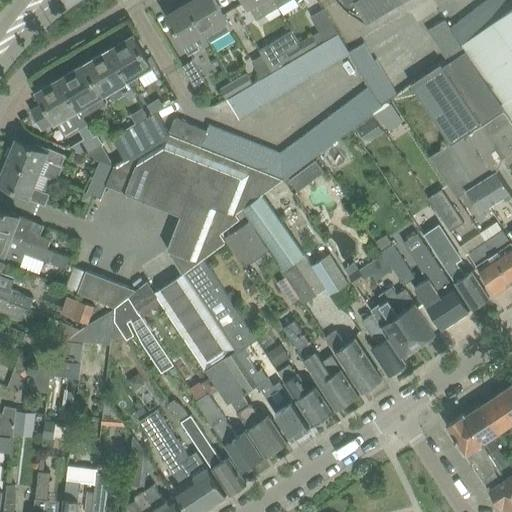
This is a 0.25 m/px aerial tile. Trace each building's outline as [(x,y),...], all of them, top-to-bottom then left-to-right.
[(216,0),(189,0),(188,1),(205,31),(211,41),(233,28),(216,0)] [(246,0),(255,15),(263,11),(266,14),(278,7),(276,3),(274,0),(246,0)] [(379,17),(369,0),(355,0),(353,1),(367,24),(379,17)] [(391,10),(385,0),(369,0),(379,17),(391,10)] [(385,0),(391,10),(404,2),(402,0),(385,0)] [(504,13),(495,0),(487,0),(484,2),(496,19),(504,13)] [(511,7),(511,6),(507,0),(495,0),(504,13),(511,7)] [(205,31),(188,1),(179,7),(178,9),(167,15),(190,53),(200,47),(194,37),(205,31)] [(496,19),(484,2),(476,9),(488,25),(496,19)] [(466,50),(500,101),(511,92),(511,7),(504,13),(496,19),(488,25),(479,32),(471,38),(463,44),(466,50)] [(324,8),(311,15),(326,40),(329,38),(338,33),(324,8)] [(488,25),(476,9),(468,15),(479,32),(488,25)] [(479,32),(468,15),(459,21),(471,38),(479,32)] [(434,38),(451,27),(446,19),(429,29),(434,38)] [(471,38),(459,21),(451,27),(457,36),(463,44),(471,38)] [(440,47),(457,36),(451,27),(434,38),(440,47)] [(110,46),(130,80),(138,94),(148,89),(139,75),(153,66),(134,33),(110,46)] [(349,51),(338,33),(329,38),(341,59),(351,54),(349,51)] [(311,49),(319,45),(313,35),(299,43),(305,53),(311,49)] [(446,55),(463,44),(457,36),(440,47),(446,55)] [(341,59),(329,38),(326,40),(320,44),(332,65),(341,59)] [(274,71),(283,65),(292,60),(302,55),(305,53),(299,43),(279,55),(271,42),(260,49),(262,54),(273,71),(274,71)] [(364,42),(349,51),(351,54),(354,60),(369,51),(364,42)] [(332,65),(320,44),(319,45),(311,49),(323,70),(332,65)] [(466,50),(463,44),(446,55),(449,60),(443,64),(441,62),(410,81),(412,84),(411,84),(419,95),(420,94),(437,120),(451,141),(450,142),(477,183),(498,169),(501,167),(496,160),(503,156),(511,149),(511,118),(500,101),(466,50)] [(130,80),(110,46),(85,61),(104,94),(130,80)] [(323,70),(311,49),(305,53),(302,55),(314,75),(323,70)] [(374,60),(369,51),(354,60),(359,68),(374,60)] [(273,71),(262,54),(252,60),(263,77),(265,76),(273,71)] [(314,75),(302,55),(292,60),(305,81),(314,75)] [(364,77),(382,67),(377,58),(374,60),(359,68),(364,77)] [(183,64),(194,85),(204,80),(193,59),(183,64)] [(305,81),(292,60),(283,65),(295,86),(305,81)] [(104,94),(85,61),(60,75),(83,114),(92,109),(88,104),(104,94)] [(295,86),(283,65),(274,71),(286,92),(295,86)] [(369,86),(387,76),(382,67),(364,77),(369,86)] [(274,71),(273,71),(265,76),(277,97),(286,92),(274,71)] [(248,73),(234,81),(240,91),(246,87),(253,83),(248,73)] [(83,114),(60,75),(38,88),(57,122),(70,114),(79,128),(88,123),(83,114)] [(277,97),(265,76),(263,77),(256,81),(268,102),(277,97)] [(375,94),(392,84),(387,76),(369,86),(375,94)] [(240,91),(234,81),(221,88),(227,99),(228,98),(237,93),(240,91)] [(268,102),(256,81),(253,83),(246,87),(259,108),(268,102)] [(381,105),(392,97),(397,93),(392,84),(375,94),(381,105)] [(375,94),(369,86),(360,92),(374,110),(381,105),(375,94)] [(259,108),(246,87),(240,91),(237,93),(249,113),(259,108)] [(374,110),(360,92),(351,99),(365,117),(374,110)] [(249,113),(237,93),(228,98),(240,119),(249,113)] [(160,98),(145,107),(150,115),(157,111),(165,107),(160,98)] [(365,117),(351,99),(343,105),(356,124),(365,117)] [(403,120),(392,102),(374,114),(381,124),(384,122),(389,129),(403,120)] [(356,124),(343,105),(334,112),(348,130),(356,124)] [(150,115),(145,107),(133,114),(137,123),(150,115)] [(137,123),(125,130),(138,152),(170,133),(157,111),(150,115),(137,123)] [(348,130),(334,112),(325,118),(339,137),(348,130)] [(367,142),(384,130),(375,116),(358,127),(367,142)] [(202,145),(207,130),(176,118),(171,132),(202,145)] [(339,137),(325,118),(316,125),(330,143),(339,137)] [(211,149),(220,127),(210,123),(207,130),(202,145),(211,149)] [(330,143),(316,125),(307,132),(321,150),(330,143)] [(222,153),(230,131),(220,127),(211,149),(222,153)] [(232,157),(240,135),(230,131),(222,153),(232,157)] [(264,193),(284,178),(262,169),(252,165),(242,161),(232,157),(222,153),(211,149),(202,145),(171,132),(170,133),(138,152),(122,162),(115,165),(107,185),(181,213),(168,247),(182,267),(184,271),(185,272),(204,258),(203,256),(226,240),(221,233),(241,218),(238,213),(242,210),(264,193)] [(321,150),(307,132),(298,138),(312,157),(321,150)] [(89,140),(81,145),(86,153),(102,143),(97,135),(89,140)] [(242,161),(250,139),(240,135),(232,157),(242,161)] [(34,145),(31,144),(17,138),(13,148),(11,147),(7,156),(9,157),(8,160),(39,173),(45,158),(61,165),(65,155),(36,142),(34,145)] [(312,157),(298,138),(289,145),(303,163),(312,157)] [(252,165),(260,143),(250,139),(242,161),(252,165)] [(477,183),(450,142),(440,148),(430,155),(457,196),(468,189),(477,183)] [(102,143),(86,153),(115,165),(102,143)] [(262,169),(271,147),(260,143),(252,165),(262,169)] [(303,163),(289,145),(281,151),(284,178),(303,163)] [(284,178),(281,151),(271,147),(262,169),(284,178)] [(316,159),(290,179),(299,190),(324,170),(316,159)] [(33,187),(39,173),(8,160),(7,161),(6,161),(2,170),(3,171),(0,179),(0,181),(17,188),(15,192),(45,204),(49,193),(33,187)] [(511,191),(511,189),(498,169),(477,183),(468,189),(481,209),(489,203),(507,230),(511,228),(511,229),(511,191)] [(102,196),(107,184),(91,178),(86,191),(92,193),(102,196)] [(428,196),(450,229),(464,220),(442,187),(428,196)] [(332,293),(312,264),(264,193),(242,210),(268,249),(286,275),(300,296),(304,302),(325,288),(330,295),(332,293)] [(29,229),(32,219),(0,206),(0,229),(47,248),(51,238),(29,229)] [(268,249),(250,221),(225,238),(226,240),(243,266),(268,249)] [(490,295),(476,274),(472,269),(466,273),(452,253),(454,252),(438,228),(426,235),(473,306),(490,295)] [(511,279),(511,242),(503,228),(486,240),(511,279)] [(53,250),(47,248),(0,229),(0,251),(23,261),(27,251),(49,260),(53,250)] [(511,280),(511,279),(486,240),(470,250),(497,291),(511,280)] [(456,287),(443,267),(425,241),(411,251),(428,277),(416,285),(429,305),(443,326),(470,308),(456,287)] [(416,276),(393,242),(383,249),(388,258),(396,270),(405,283),(416,276)] [(53,250),(49,260),(68,267),(71,257),(53,250)] [(331,252),(312,264),(332,293),(350,281),(331,252)] [(258,338),(204,258),(185,272),(236,349),(237,351),(247,345),(258,338)] [(15,278),(0,272),(0,271),(3,262),(0,261),(0,297),(25,307),(25,306),(30,307),(34,296),(20,291),(21,289),(12,285),(15,278)] [(356,284),(365,278),(355,262),(345,268),(356,284)] [(74,289),(82,271),(73,268),(66,286),(74,289)] [(135,288),(86,269),(77,291),(115,305),(135,288)] [(236,349),(185,272),(184,271),(154,291),(159,299),(206,369),(236,349)] [(147,282),(128,295),(138,309),(157,296),(147,282)] [(436,331),(422,309),(416,300),(407,287),(398,293),(392,284),(384,290),(419,343),(427,337),(429,339),(430,339),(434,337),(433,336),(433,333),(436,331)] [(419,343),(384,290),(380,293),(384,299),(371,307),(373,311),(381,323),(402,354),(405,352),(407,353),(408,354),(412,351),(411,350),(411,348),(419,343)] [(62,312),(89,322),(95,304),(68,294),(62,312)] [(25,307),(0,297),(0,308),(21,316),(25,307)] [(174,363),(129,298),(118,305),(116,323),(127,338),(135,332),(128,321),(131,320),(137,333),(163,371),(174,363)] [(116,323),(118,305),(89,323),(86,325),(86,328),(115,331),(116,323)] [(407,361),(402,354),(381,323),(373,311),(363,318),(379,342),(372,346),(390,372),(407,361)] [(359,393),(347,376),(332,353),(324,359),(317,348),(316,349),(295,319),(284,326),(338,407),(359,393)] [(59,344),(81,329),(61,321),(53,341),(59,344)] [(86,325),(81,329),(59,344),(57,358),(81,361),(86,328),(86,325)] [(383,377),(371,359),(355,335),(345,342),(336,329),(326,335),(363,390),(383,377)] [(271,336),(262,342),(276,365),(289,356),(281,342),(276,345),(271,336)] [(246,346),(237,351),(258,384),(263,391),(294,437),(311,425),(280,380),(273,384),(268,376),(263,379),(247,355),(250,352),(246,346)] [(258,384),(252,375),(237,351),(236,349),(206,369),(228,403),(232,401),(267,454),(277,447),(279,448),(283,445),(284,443),(287,441),(269,414),(263,419),(251,401),(249,403),(243,394),(258,384)] [(29,378),(28,385),(34,386),(33,390),(39,391),(49,392),(54,354),(36,365),(36,369),(34,378),(29,378)] [(22,373),(36,362),(34,361),(20,356),(14,371),(22,373)] [(334,410),(322,391),(316,383),(308,388),(291,362),(279,370),(314,423),(324,417),(326,417),(330,415),(331,412),(334,410)] [(19,391),(20,387),(22,373),(14,371),(8,387),(19,391)] [(511,383),(499,392),(511,411),(511,383)] [(264,457),(253,440),(246,430),(238,435),(209,392),(197,399),(244,470),(254,463),(256,463),(260,461),(260,459),(264,457)] [(511,411),(499,392),(482,403),(500,429),(509,423),(511,427),(511,411)] [(128,426),(107,396),(104,425),(128,426)] [(182,403),(175,408),(199,445),(230,493),(247,482),(235,463),(230,455),(223,460),(209,439),(192,413),(189,415),(182,403)] [(500,429),(482,403),(465,414),(493,454),(501,466),(505,473),(511,468),(511,464),(499,446),(506,441),(499,430),(500,429)] [(2,412),(0,420),(0,433),(14,436),(17,409),(4,407),(2,412)] [(158,407),(149,413),(210,506),(227,495),(196,447),(188,453),(185,448),(158,407)] [(19,410),(16,432),(27,433),(28,425),(34,426),(36,412),(19,410)] [(493,454),(465,414),(464,412),(447,423),(488,485),(505,473),(501,466),(493,454)] [(200,511),(210,506),(149,413),(141,419),(183,483),(176,488),(191,511),(200,511)] [(143,469),(144,450),(134,436),(133,434),(128,486),(137,488),(137,484),(140,484),(142,470),(143,469)] [(138,434),(134,436),(144,450),(147,448),(138,434)] [(153,462),(144,450),(143,469),(153,462)] [(77,511),(82,479),(97,481),(98,470),(99,467),(70,464),(64,511),(77,511)] [(35,511),(47,511),(49,498),(47,497),(50,471),(40,470),(38,485),(35,511)] [(106,511),(111,472),(98,470),(97,481),(93,511),(106,511)] [(511,473),(509,476),(491,488),(502,505),(511,497),(511,473)] [(185,511),(179,501),(176,498),(170,501),(168,497),(166,499),(155,482),(145,489),(160,511),(185,511)] [(14,511),(17,485),(9,484),(5,511),(14,511)] [(160,511),(145,489),(134,496),(144,511),(160,511)] [(511,511),(511,497),(502,505),(504,504),(509,511),(511,511)]
